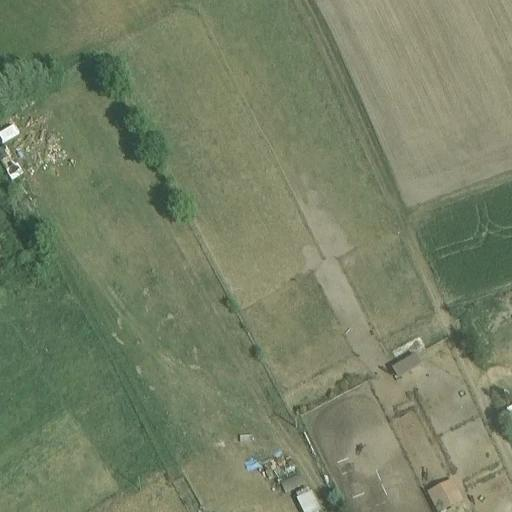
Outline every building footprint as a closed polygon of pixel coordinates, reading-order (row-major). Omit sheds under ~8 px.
[(0,150),(0,161),(4,170),(15,165),(8,147),(0,150)] [(416,359),(393,372),(400,385),(424,371),(416,359)] [(301,478),(281,487),(285,497),(305,488),(301,478)] [(453,483),(427,497),(434,511),(449,511),(464,505),(453,483)] [(236,511),(246,511),(252,501),(237,492),(229,508),(236,511)] [(308,492),(295,498),(297,502),(296,503),(300,511),(320,511),(311,495),(310,496),(308,492)]
